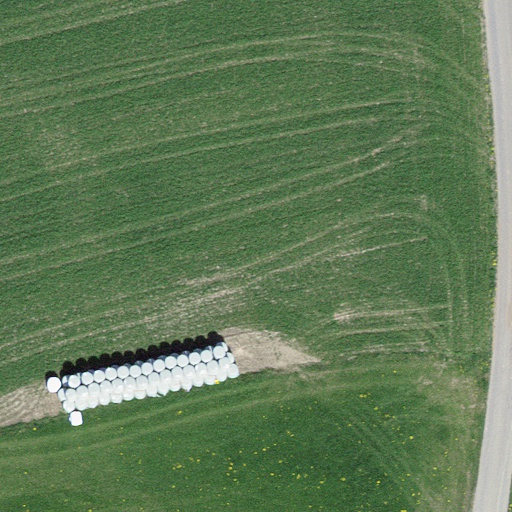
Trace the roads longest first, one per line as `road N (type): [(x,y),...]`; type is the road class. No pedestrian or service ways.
road 1 (unclassified): [(511,173),(501,0)]
road 2 (unclassified): [(488,511),(511,367)]
